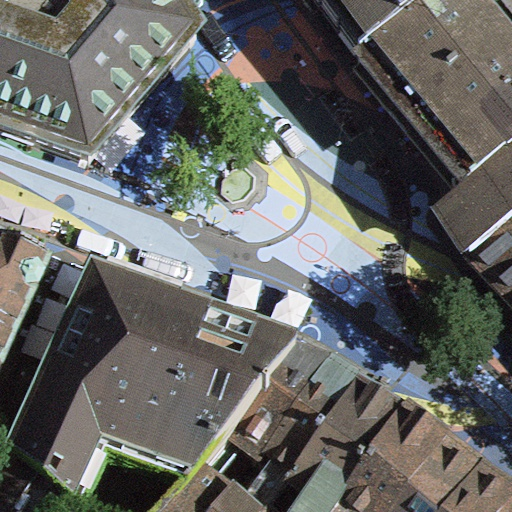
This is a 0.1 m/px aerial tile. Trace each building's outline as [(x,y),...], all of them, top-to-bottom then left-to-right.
[(168,0),(0,0),(0,134),(89,167),(196,43),(168,0)] [(431,17),(430,15),(455,0),(466,0),(474,17),(505,0),(310,0),(311,2),(360,67),(431,21),(429,18),(431,17)] [(511,0),(505,0),(474,17),(466,0),(455,0),(430,15),(431,17),(429,18),(431,21),(360,67),(405,119),(467,197),(507,168),(485,130),(511,111),(511,0)] [(511,111),(485,130),(507,168),(467,197),(468,197),(441,217),(457,240),(472,263),(511,305),(511,111)] [(0,374),(46,276),(51,269),(43,266),(2,252),(2,250),(0,249),(0,374)] [(15,459),(72,509),(74,511),(81,511),(105,461),(186,490),(291,357),(291,356),(168,312),(96,286),(15,459)] [(333,511),(404,417),(401,415),(399,417),(372,400),(360,392),(359,391),(341,379),(330,371),(308,363),(291,357),(186,490),(166,511),(333,511)] [(510,511),(511,510),(511,498),(442,448),(404,421),(406,419),(404,417),(333,511),(510,511)] [(0,511),(69,511),(72,509),(15,459),(14,460),(0,480),(0,511)]
